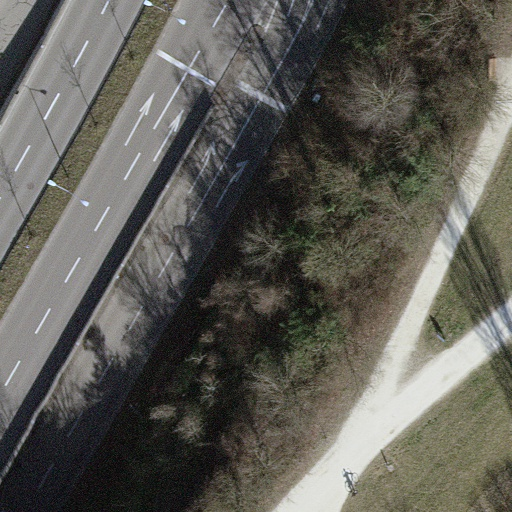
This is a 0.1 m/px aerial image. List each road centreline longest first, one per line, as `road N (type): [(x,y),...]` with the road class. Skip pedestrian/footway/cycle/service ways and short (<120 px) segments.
road 1 (primary): [(0,393),(230,0)]
road 2 (primary): [(107,0),(0,197)]
